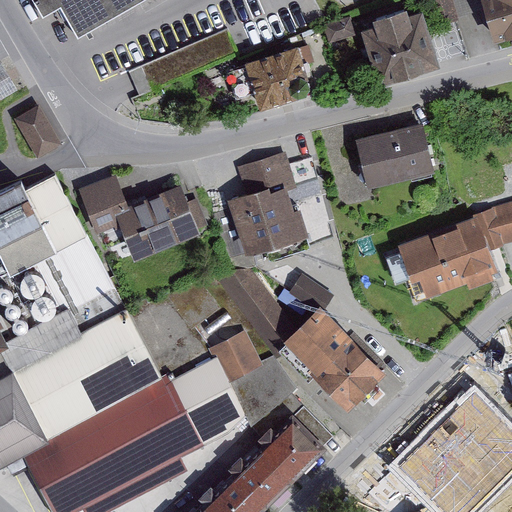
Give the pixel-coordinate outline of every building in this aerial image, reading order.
[(33,0),(43,17),(61,8),(77,36),(140,0),(33,0)] [(428,0),(436,25),(459,19),(458,16),(485,8),(483,0),(428,0)] [(511,0),(483,0),(485,8),(495,41),(511,36),(511,0)] [(361,28),(379,83),(440,64),(422,8),(409,13),(407,5),(372,16),(375,23),(361,28)] [(356,34),(350,15),(325,23),(331,41),(356,34)] [(238,53),(227,27),(128,70),(139,96),(238,53)] [(298,43),(245,60),(260,108),(313,91),(298,43)] [(39,103),(14,117),(38,157),(62,143),(39,103)] [(423,121),(356,137),(368,186),(435,170),(423,121)] [(246,192),(229,198),(247,252),(266,245),(270,258),(311,245),(307,232),(309,231),(301,205),(294,207),(288,188),(298,185),(286,149),(237,165),(246,192)] [(0,462),(22,451),(54,511),(72,511),(82,507),(85,511),(104,511),(188,468),(181,455),(231,429),(246,415),(252,425),(265,438),(292,411),(295,413),(304,405),(291,392),(298,387),(276,358),(273,354),(216,277),(199,280),(126,309),(56,172),(26,187),(21,178),(0,188),(0,462)] [(127,239),(135,257),(201,231),(199,227),(208,224),(198,197),(188,201),(181,183),(129,204),(117,173),(79,188),(97,232),(100,230),(106,247),(127,239)] [(511,202),(477,213),(491,248),(511,242),(511,202)] [(431,231),(399,244),(411,277),(408,278),(416,301),(467,281),(469,287),(494,278),(492,272),(498,269),(491,248),(477,213),(456,221),(458,224),(432,234),(431,231)] [(273,354),(276,358),(284,353),(279,349),(288,341),(284,338),(298,326),(251,268),(232,270),(216,277),(273,354)] [(303,272),(291,291),(315,308),(321,303),(326,308),(335,295),(303,272)] [(326,308),(321,303),(315,308),(298,326),(285,338),(288,341),(279,349),(284,353),(310,379),(315,375),(350,409),(388,371),(326,308)] [(511,430),(476,394),(400,468),(443,511),(471,511),(511,472),(511,430)] [(304,405),(295,413),(325,443),(333,435),(304,405)] [(190,511),(260,511),(327,445),(325,443),(295,413),(292,411),(265,438),(190,511)]
